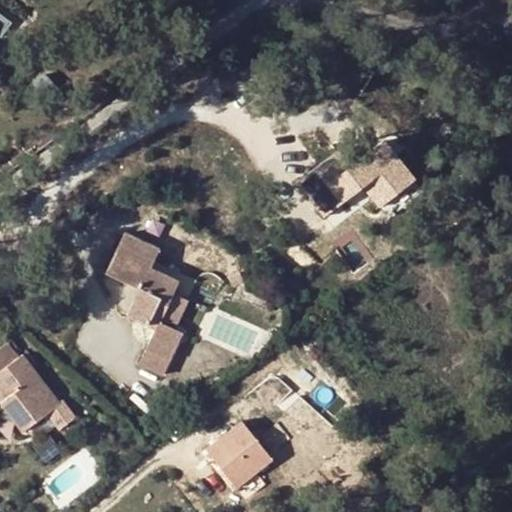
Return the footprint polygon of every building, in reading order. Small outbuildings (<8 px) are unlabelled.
[(378,207),(414,180),(380,136),(337,169),(327,155),(296,179),(324,215),(361,186),(378,207)] [(125,233),(107,272),(141,288),(128,316),(156,328),(140,364),(163,374),(183,331),(175,328),(197,280),(154,260),(158,249),(125,233)] [(229,278),(234,285),(242,282),(238,274),(229,278)] [(19,357),(8,343),(0,348),(0,389),(8,399),(29,426),(48,411),(59,403),(39,376),(35,370),(26,359),(23,354),(19,357)] [(29,426),(8,399),(0,404),(21,431),(29,426)] [(48,411),(29,426),(38,438),(58,423),(48,411)] [(235,490),(273,460),(241,419),(203,448),(235,490)]
